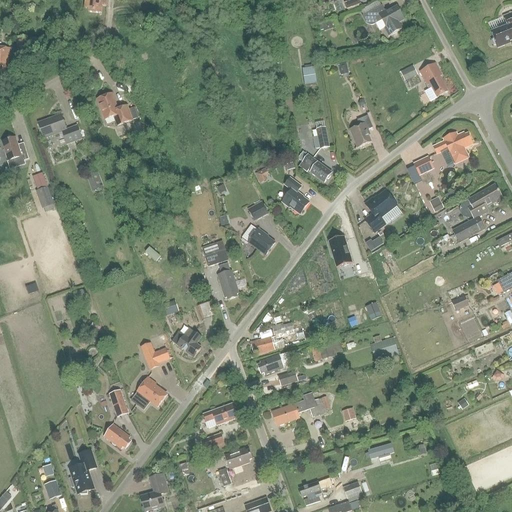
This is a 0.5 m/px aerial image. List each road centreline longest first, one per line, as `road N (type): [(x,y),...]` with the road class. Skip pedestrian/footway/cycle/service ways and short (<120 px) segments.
road 1 (unclassified): [(229,344),(345,191)]
road 2 (residential): [(289,511),(229,344)]
road 3 (residential): [(345,191),(473,96)]
road 4 (residential): [(104,511),(199,384)]
road 5 (residential): [(0,109),(96,56),(111,24)]
